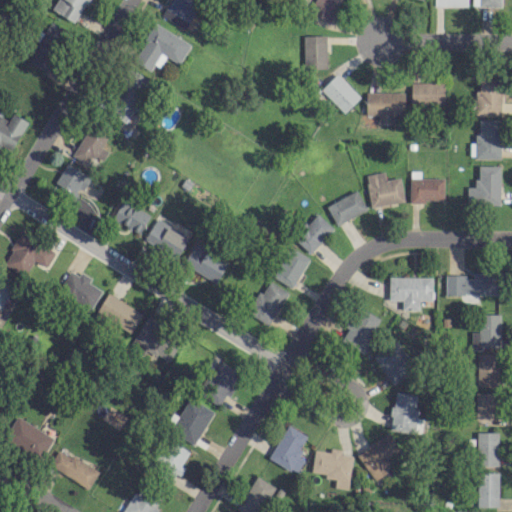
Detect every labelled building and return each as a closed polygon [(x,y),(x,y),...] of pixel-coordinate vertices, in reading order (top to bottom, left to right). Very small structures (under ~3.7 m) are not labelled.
[(58,0),(53,9),(73,22),(86,0),(58,0)] [(170,0),(161,15),(183,28),(199,1),(197,0),(170,0)] [(330,21),(338,0),(313,0),(309,13),(330,21)] [(67,31),(51,21),(27,60),(44,70),(67,31)] [(150,70),(153,64),(159,67),(164,56),(179,63),(190,42),(152,23),(133,61),(150,70)] [(326,68),(325,35),(302,35),(303,68),(326,68)] [(148,78),(128,70),(111,115),(130,123),(148,78)] [(320,88),(343,112),(359,97),(336,72),(320,88)] [(474,89),(475,115),(502,114),(501,76),(478,76),(479,89),(474,89)] [(410,104),(443,103),(443,81),(410,82),(410,104)] [(404,92),(366,91),(365,114),(377,115),(377,123),(394,123),(394,114),(404,114),(404,92)] [(0,145),(10,151),(27,121),(12,112),(8,120),(0,115),(0,145)] [(499,158),(500,119),(477,119),(476,142),(469,142),(469,157),(499,158)] [(107,151),(100,146),(106,136),(89,125),(71,154),(86,163),(91,154),(101,160),(107,151)] [(54,182),(78,196),(90,175),(66,161),(54,182)] [(498,203),(499,165),(476,165),(476,186),(466,186),(466,203),(498,203)] [(403,201),(400,176),(385,179),(383,171),(365,174),(369,206),(403,201)] [(409,201),(443,200),(443,177),(408,178),(409,201)] [(335,223),(365,210),(357,191),(327,203),(335,223)] [(149,215),(122,199),(111,218),(138,234),(149,215)] [(309,253),(333,227),(317,212),(293,237),(309,253)] [(177,234),(180,230),(156,216),(143,239),(176,258),(187,239),(177,234)] [(33,260),(45,267),(54,251),(20,231),(2,263),(24,276),(33,260)] [(215,282),(228,261),(194,240),(181,261),(215,282)] [(308,257),(289,246),(272,276),(291,287),(308,257)] [(101,289),(87,282),(90,277),(80,272),(78,275),(68,270),(57,292),(90,309),(101,289)] [(498,294),(499,273),(472,272),(472,275),(445,274),(444,293),(498,294)] [(432,277),(388,276),(388,299),(401,300),(401,309),(418,310),(418,299),(431,300),(432,277)] [(0,312),(15,286),(0,277),(0,312)] [(269,324),(287,290),(268,280),(263,292),(258,290),(246,313),(269,324)] [(132,332),(141,310),(104,294),(95,316),(132,332)] [(381,317),(361,309),(355,320),(350,318),(340,341),(365,352),(381,317)] [(499,314),(478,313),(478,331),(470,331),(470,345),(499,346),(499,314)] [(132,341),(166,362),(180,339),(145,319),(132,341)] [(392,385),(414,369),(394,340),(372,356),(392,385)] [(477,353),(476,385),(496,386),(498,353),(477,353)] [(219,404),(225,394),(227,395),(240,371),(216,359),(199,393),(219,404)] [(388,429),(413,432),(418,394),(394,391),(388,429)] [(476,421),(496,420),(495,392),(475,392),(476,421)] [(195,443),(212,410),(188,397),(177,417),(173,414),(165,428),(195,443)] [(53,437),(15,416),(3,437),(41,458),(53,437)] [(268,457),(295,473),(304,459),(296,454),(307,435),(288,424),(268,457)] [(355,454),(375,480),(391,469),(384,460),(400,449),(387,431),(355,454)] [(497,431),(475,432),(476,465),(498,465),(497,431)] [(177,475),(190,451),(170,440),(157,464),(177,475)] [(352,455),(340,453),(341,449),(330,447),(330,451),(314,449),(311,471),(325,473),(325,477),(335,479),(334,487),(347,489),(352,455)] [(90,486),(98,468),(56,449),(48,467),(90,486)] [(476,506),(498,506),(498,472),(476,472),(476,506)] [(260,511),(275,486),(255,475),(236,508),(242,511),(260,511)] [(120,511),(153,511),(162,500),(138,484),(121,511),(120,511)]
